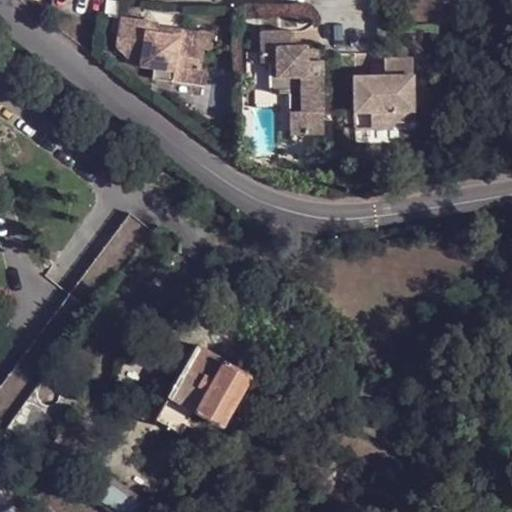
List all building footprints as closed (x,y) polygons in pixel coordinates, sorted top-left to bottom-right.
[(174,79),(207,84),(208,68),(202,67),(205,47),(211,48),(213,33),(182,28),(180,35),(159,31),(160,25),(160,22),(122,17),(117,43),(127,55),(144,57),(143,64),(176,69),(174,79)] [(182,28),(160,25),(159,31),(180,35),(182,28)] [(278,92),(279,133),(325,132),(322,59),(308,59),(307,45),(293,45),(293,31),(261,32),(262,60),(247,61),(248,72),(255,71),(256,93),(278,92)] [(322,59),(322,44),(307,45),(308,59),(322,59)] [(355,75),(356,111),(371,110),(371,119),(415,118),(413,58),(385,58),(385,75),(355,75)] [(0,385),(0,425),(6,430),(98,298),(148,227),(124,210),(0,385)] [(115,310),(169,231),(161,226),(148,227),(98,298),(115,310)] [(199,345),(156,419),(182,432),(195,411),(222,425),(251,373),(199,345)] [(88,449),(59,430),(43,456),(71,477),(88,449)] [(152,511),(155,508),(88,466),(76,485),(122,511),(152,511)]
